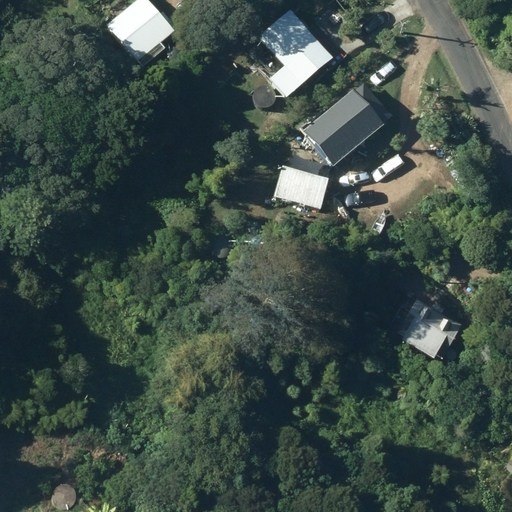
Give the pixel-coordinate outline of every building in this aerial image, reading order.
[(176,27),(151,0),(135,0),(109,24),(145,65),(167,46),(162,40),(176,27)] [(260,36),(285,64),(271,77),(288,97),(335,55),(292,7),(260,36)] [(384,124),(355,90),(306,134),(336,167),(384,124)] [(329,178),(285,167),(277,197),(321,208),(329,178)] [(457,323),(412,297),(394,329),(397,332),(393,337),(426,355),(430,349),(440,354),(457,323)]
